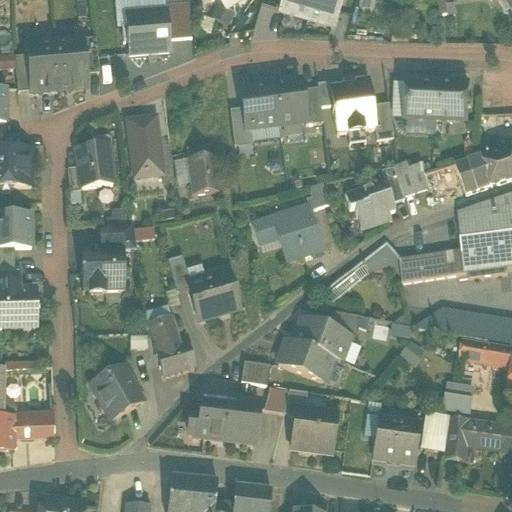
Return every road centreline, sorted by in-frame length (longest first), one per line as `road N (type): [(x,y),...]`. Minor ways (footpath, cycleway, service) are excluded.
road 1 (residential): [(64,474),(56,151),(77,118),(234,56),(511,59)]
road 2 (residential): [(511,192),(388,235),(208,368),(127,462)]
road 3 (residential): [(511,511),(127,462)]
